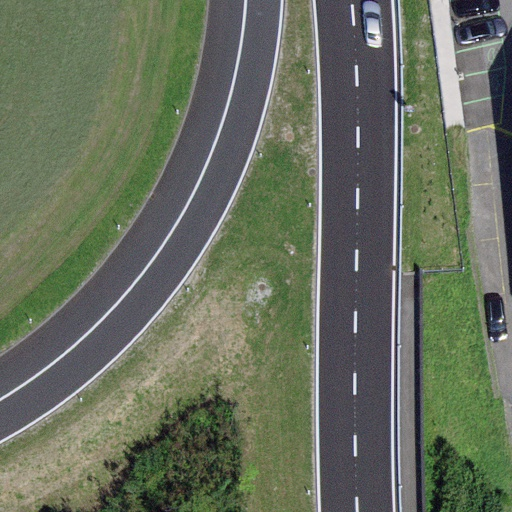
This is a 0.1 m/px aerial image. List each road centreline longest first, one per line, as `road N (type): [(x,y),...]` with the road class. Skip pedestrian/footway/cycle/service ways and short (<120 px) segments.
road 1 (motorway): [(260,0),(239,118),(185,239),(92,351),(0,417)]
road 2 (motorway): [(357,511),(352,0)]
